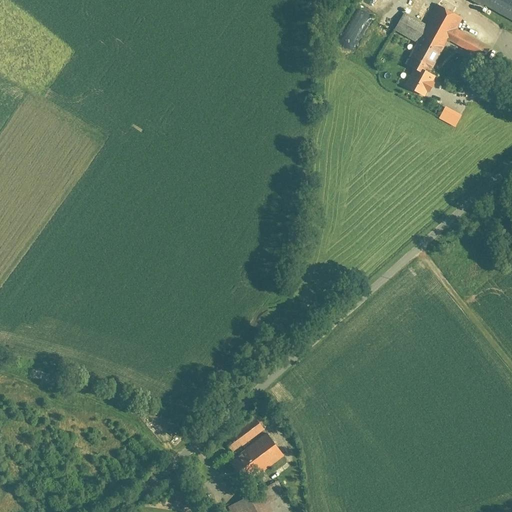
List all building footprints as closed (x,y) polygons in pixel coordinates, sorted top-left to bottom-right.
[(511,23),(511,0),(485,0),(482,8),(511,23)] [(434,6),(423,26),(401,14),(392,32),(415,44),(403,66),(432,81),(450,45),(481,61),(489,44),(458,28),(462,21),(434,6)] [(221,441),(229,453),(263,432),(255,419),(221,441)] [(228,462),(245,485),(281,459),(264,436),(228,462)] [(291,511),(273,483),(228,510),(229,511),(291,511)] [(204,486),(196,491),(203,503),(211,498),(204,486)]
